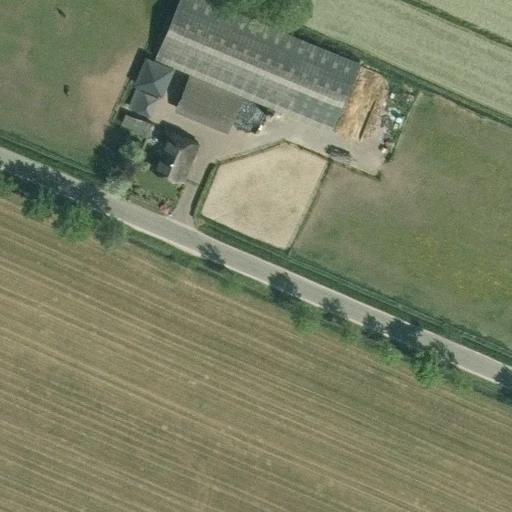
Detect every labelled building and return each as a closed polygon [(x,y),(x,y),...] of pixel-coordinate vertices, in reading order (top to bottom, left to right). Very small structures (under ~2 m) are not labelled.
[(339,133),(372,65),(224,0),(193,0),(166,56),(339,133)] [(136,83),(163,95),(174,69),(147,57),(136,83)] [(242,99),(190,76),(177,108),(228,130),(242,99)] [(394,142),(416,92),(390,81),(368,131),(394,142)] [(137,104),(132,118),(157,126),(162,112),(137,104)] [(199,142),(168,129),(151,168),(182,181),(199,142)]
